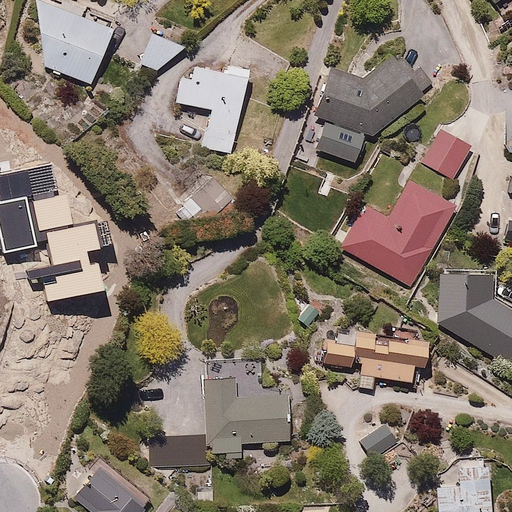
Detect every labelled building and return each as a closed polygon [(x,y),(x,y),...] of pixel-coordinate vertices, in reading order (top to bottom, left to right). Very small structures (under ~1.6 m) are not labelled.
[(116,28),(42,0),(39,0),(48,66),(95,84),(116,28)] [(158,73),(186,44),(156,29),(139,63),(158,73)] [(365,133),(369,134),(426,95),(398,55),(362,80),(332,71),(317,116),(328,120),(317,150),(355,163),(365,133)] [(232,154),(245,70),(226,67),(225,70),(190,65),(187,80),(178,78),(174,104),(208,109),(202,149),(232,154)] [(472,146),(436,128),(418,164),(455,182),(472,146)] [(0,188),(3,203),(0,203),(0,240),(3,254),(38,247),(37,242),(47,240),(52,266),(27,271),(28,278),(42,276),(47,301),(103,290),(98,262),(90,264),(88,253),(104,250),(98,219),(72,224),(66,194),(58,195),(52,165),(0,175),(0,188)] [(412,285),(453,206),(410,183),(389,223),(361,208),(340,248),(412,285)] [(487,273),(440,270),(432,320),(506,364),(511,353),(511,314),(488,300),(487,273)] [(323,364),(358,372),(355,385),(372,389),(375,375),(416,384),(425,344),(332,323),(323,364)] [(233,373),(202,376),(209,458),(241,455),(240,445),(291,440),(287,395),(236,399),(233,373)] [(395,438),(381,422),(358,442),(371,459),(395,438)] [(453,472),(431,474),(434,511),(489,511),(486,459),(452,462),(453,472)] [(138,511),(145,504),(99,468),(75,499),(91,511),(138,511)]
